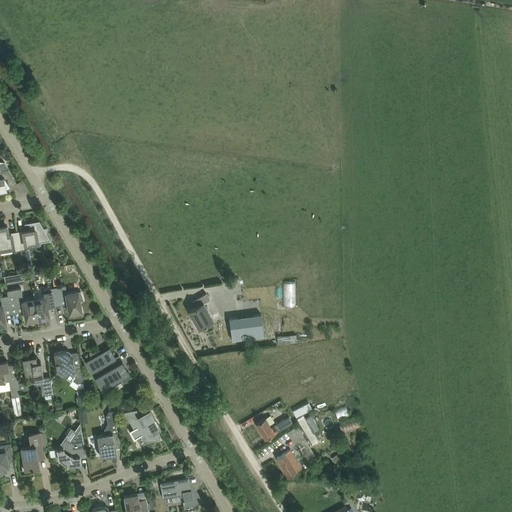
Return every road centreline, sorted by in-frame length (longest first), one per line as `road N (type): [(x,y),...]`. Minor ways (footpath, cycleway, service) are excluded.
road 1 (residential): [(225,511),(0,120)]
road 2 (track): [(32,176),(74,168),(91,178),(285,511)]
road 3 (residential): [(0,505),(65,500),(179,456)]
